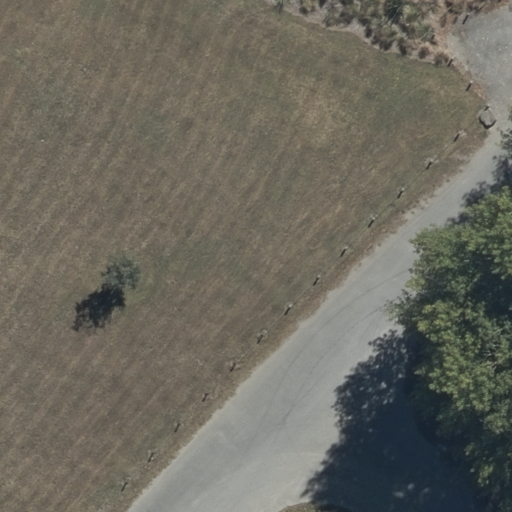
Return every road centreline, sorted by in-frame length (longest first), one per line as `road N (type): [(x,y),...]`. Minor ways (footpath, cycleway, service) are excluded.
road 1 (unclassified): [(196,511),(445,231),(511,184)]
road 2 (unknown): [(352,332),(511,456)]
